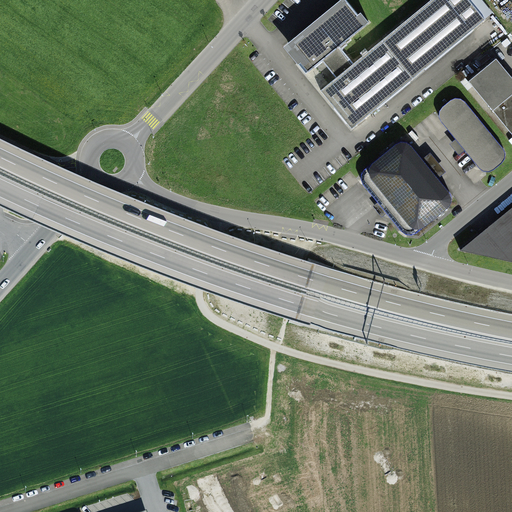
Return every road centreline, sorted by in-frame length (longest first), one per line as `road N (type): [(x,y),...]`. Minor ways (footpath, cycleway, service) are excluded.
road 1 (motorway): [(511,329),(261,263),(0,156)]
road 2 (motorway): [(0,188),(300,305),(511,356)]
road 3 (track): [(217,213),(199,292),(218,322),(304,356),(511,399)]
road 4 (unclassified): [(427,263),(217,213),(129,175)]
road 5 (residential): [(6,511),(254,429)]
road 6 (tertiary): [(127,143),(263,0)]
road 7 (tertiary): [(0,286),(98,179)]
road 8 (residential): [(511,180),(450,230),(427,263)]
